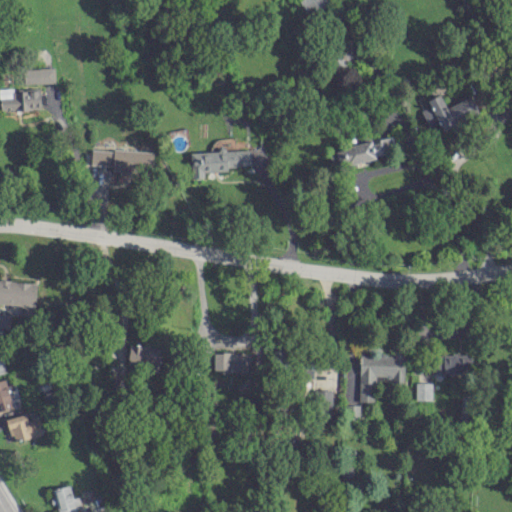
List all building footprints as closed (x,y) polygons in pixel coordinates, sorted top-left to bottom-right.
[(298,0),(306,17),(330,7),(326,0),(298,0)] [(339,67),(353,60),(347,48),(333,55),(339,67)] [(54,82),(53,67),(23,68),(23,83),(54,82)] [(0,89),(0,109),(40,109),(39,88),(0,89)] [(420,109),(427,126),(438,122),(441,130),(478,115),(470,96),(445,106),(440,94),(426,99),(429,106),(420,109)] [(394,154),(391,137),(334,148),(337,164),(394,154)] [(91,149),(90,164),(112,166),(112,170),(150,172),(151,151),(91,149)] [(189,151),(190,178),(203,178),(203,171),(228,171),(228,166),(250,165),(249,149),(189,151)] [(36,284),(0,278),(0,302),(33,307),(36,284)] [(9,314),(0,313),(0,327),(8,328),(9,314)] [(126,362),(158,368),(162,348),(130,342),(126,362)] [(248,371),(248,353),(213,352),(213,370),(248,371)] [(358,401),(374,401),(374,380),(403,380),(404,354),(359,353),(358,401)] [(470,372),(469,354),(429,355),(430,373),(470,372)] [(312,378),(313,363),(301,362),(300,378),(312,378)] [(0,410),(12,407),(4,379),(0,380),(0,410)] [(415,399),(432,399),(432,382),(414,382),(415,399)] [(331,390),(316,390),(315,413),(331,413),(331,390)] [(5,418),(12,441),(41,433),(37,418),(27,421),(25,413),(5,418)] [(407,483),(423,484),(424,464),(408,463),(407,483)] [(77,496),(72,497),(69,484),(52,489),(57,511),(76,511),(81,511),(77,496)]
